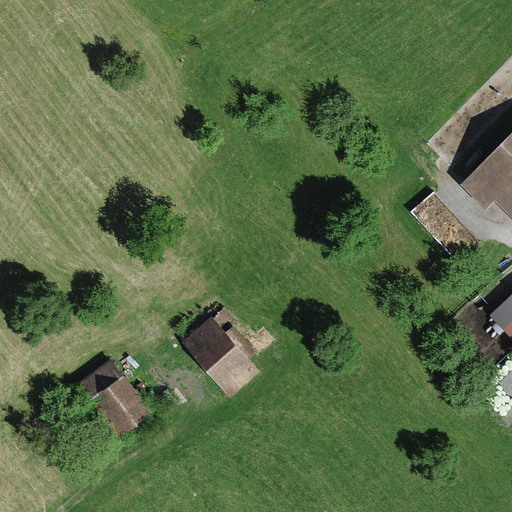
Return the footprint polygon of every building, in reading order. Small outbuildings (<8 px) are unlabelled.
[(511,133),(459,187),(485,212),(494,202),(511,219),(511,133)] [(477,245),(466,233),(460,238),(471,251),(477,245)] [(239,324),(218,300),(175,336),(230,399),(260,374),(248,360),(255,354),(233,328),(239,324)] [(511,320),(502,330),(511,340),(511,320)] [(112,360),(78,385),(117,439),(151,415),(112,360)]
